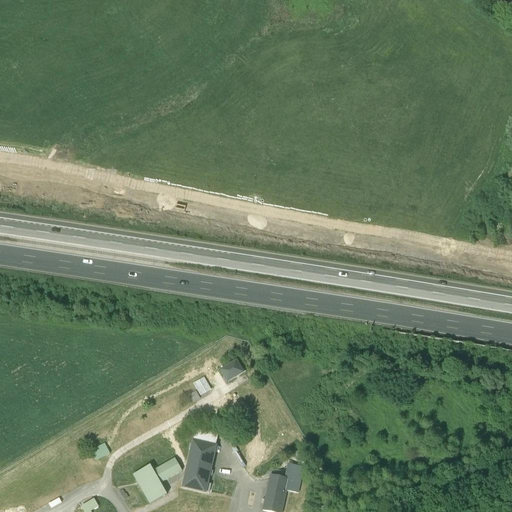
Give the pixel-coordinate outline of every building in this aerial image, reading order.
[(240,369),(236,362),(221,372),(228,383),(246,372),(243,367),(240,369)] [(200,399),(196,393),(187,397),(191,404),(200,399)] [(194,442),(183,489),(206,495),(217,447),(194,442)] [(108,453),(104,445),(89,452),(94,461),(108,453)] [(245,467),(238,455),(236,457),(243,468),(245,467)] [(175,460),(154,471),(161,484),(181,472),(175,460)] [(288,465),(285,479),(288,480),(286,490),(297,493),(303,468),(288,465)] [(150,466),(133,476),(149,505),(167,495),(150,466)] [(269,476),(262,511),(267,511),(280,511),(286,490),(288,480),(285,479),(269,476)] [(122,490),(119,492),(121,496),(122,496),(124,500),(128,498),(125,493),(124,494),(122,490)] [(305,502),(295,500),(293,510),(303,511),(305,502)] [(97,508),(94,501),(82,508),(84,511),(90,511),(97,508)]
